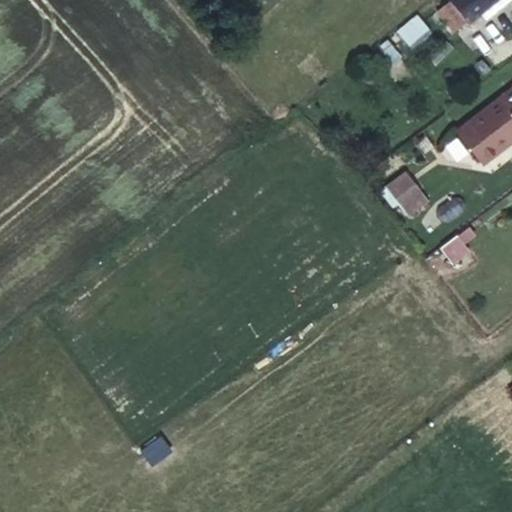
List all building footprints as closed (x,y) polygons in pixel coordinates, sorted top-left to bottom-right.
[(468,21),(494,0),(450,0),(438,10),(455,31),(468,20),(468,21)] [(404,24),(407,57),(439,54),(436,21),(404,24)] [(314,83),(327,72),(312,54),(300,64),(314,83)] [(511,140),(511,87),(457,130),(482,163),(511,140)] [(395,198),(414,183),(405,171),(385,187),(395,198)] [(427,200),(414,183),(395,198),(407,215),(427,200)]
